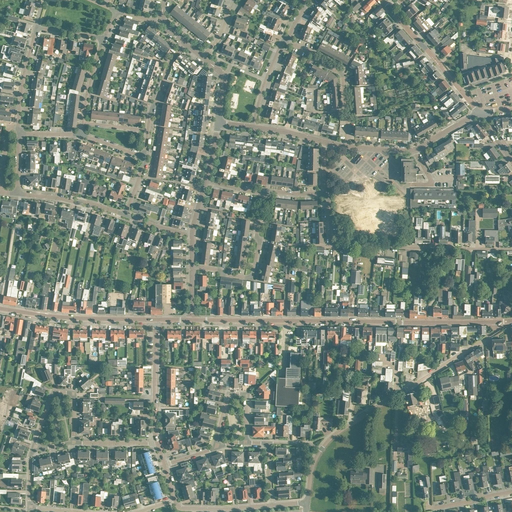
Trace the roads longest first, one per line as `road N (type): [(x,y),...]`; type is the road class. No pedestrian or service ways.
road 1 (tertiary): [(191,320),(496,321)]
road 2 (residential): [(306,502),(315,458),(328,440),(484,340),(496,321)]
road 3 (tertiary): [(0,308),(155,319)]
road 4 (residential): [(192,267),(252,274),(265,193)]
road 5 (residential): [(345,146),(342,73),(284,41)]
road 6 (residential): [(478,113),(390,9)]
road 7 (residential): [(32,450),(53,392),(74,397),(73,442)]
road 8 (residential): [(155,319),(158,443)]
road 9 (residential): [(213,449),(229,393),(247,396),(245,443)]
